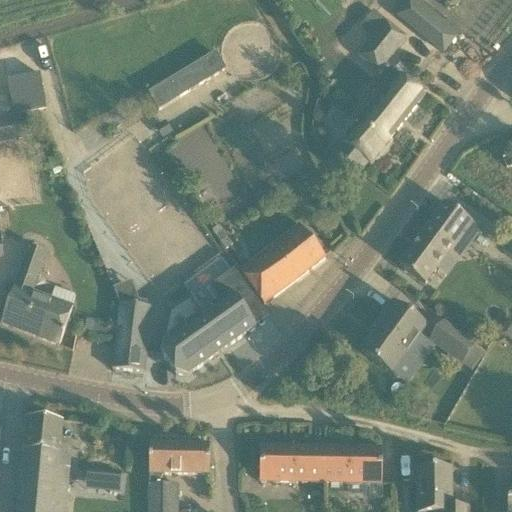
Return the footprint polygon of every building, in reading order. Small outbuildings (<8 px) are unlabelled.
[(413,0),(405,0),(394,14),(443,55),(458,37),(413,0)] [(385,65),(405,41),(386,24),(365,49),(385,65)] [(158,113),(225,73),(216,56),(148,95),(158,113)] [(424,97),(409,84),(389,68),(378,82),(388,90),(369,113),(363,109),(353,121),(360,126),(329,164),(352,183),(366,166),(367,167),(424,97)] [(43,109),(37,79),(8,84),(14,114),(43,109)] [(0,145),(32,139),(27,117),(0,122),(0,145)] [(147,133),(121,148),(129,162),(155,147),(147,133)] [(506,170),(511,167),(511,154),(501,159),(506,170)] [(481,232),(461,217),(445,205),(399,268),(424,286),(458,240),(468,248),(481,232)] [(211,233),(225,252),(232,248),(218,228),(211,233)] [(264,307),(325,260),(300,228),(239,275),(264,307)] [(74,311),(32,295),(46,255),(26,247),(12,287),(14,288),(0,323),(0,325),(59,348),(74,311)] [(217,305),(204,314),(229,349),(254,331),(238,308),(252,299),(233,272),(207,291),(217,305)] [(391,376),(420,337),(426,328),(393,303),(373,329),(376,332),(360,354),(391,376)] [(144,375),(151,310),(140,309),(119,307),(118,317),(112,372),(144,375)] [(163,343),(161,358),(175,378),(186,379),(187,378),(229,349),(204,314),(163,343)] [(474,348),(460,337),(443,324),(429,343),(460,367),(474,348)] [(511,326),(503,338),(511,345),(511,326)] [(64,511),(69,470),(70,450),(59,449),(61,424),(26,421),(17,511),(64,511)] [(175,511),(176,487),(164,487),(164,477),(209,478),(209,448),(149,447),(149,467),(147,511),(175,511)] [(328,486),(328,450),(260,449),(259,485),(328,486)] [(382,451),(328,450),(328,486),(381,487),(382,451)] [(417,470),(417,490),(417,511),(468,511),(469,509),(451,509),(451,470),(417,470)] [(120,477),(84,474),(82,495),(118,498),(120,477)]
